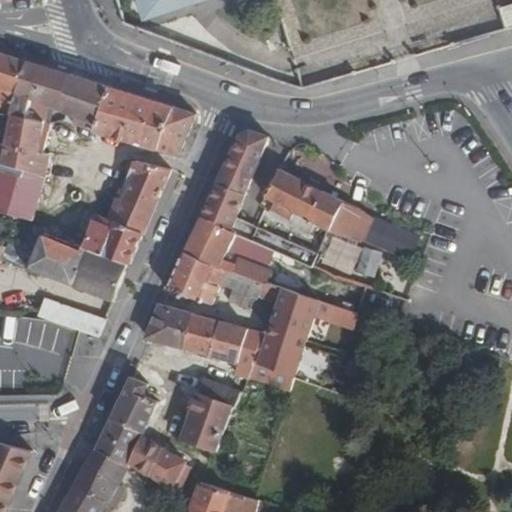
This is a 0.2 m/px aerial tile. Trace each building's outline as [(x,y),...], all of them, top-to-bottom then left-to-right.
[(105,0),(108,9),(113,15),(130,10),(126,0),(143,0),(149,18),(206,0),(105,0)] [(511,4),(502,8),(509,31),(511,30),(511,4)] [(261,48),(290,36),(283,21),(254,33),(261,48)] [(2,51),(0,57),(0,108),(16,114),(35,61),(2,51)] [(39,112),(55,67),(40,63),(35,61),(16,114),(18,114),(21,115),(37,118),(39,112)] [(65,106),(77,74),(55,67),(39,112),(53,116),(55,111),(59,112),(69,116),(72,109),(65,106)] [(100,127),(118,87),(113,85),(77,74),(65,106),(72,109),(69,116),(80,120),(92,124),(100,127)] [(165,146),(180,105),(118,87),(100,127),(101,128),(127,135),(165,146)] [(186,153),(198,118),(195,109),(180,105),(165,146),(167,146),(186,153)] [(53,116),(39,112),(37,118),(21,115),(18,114),(16,128),(9,162),(30,168),(51,174),(58,152),(50,150),(54,128),(57,128),(58,123),(52,121),(53,116)] [(275,135),(257,129),(244,137),(207,213),(191,251),(175,287),(219,302),(226,285),(225,285),(225,283),(225,282),(226,281),(266,295),(268,293),(286,299),(275,332),(269,330),(268,331),(261,359),(300,373),(324,310),(337,315),(336,318),(360,326),(364,314),(327,300),(290,287),(271,281),(276,269),(271,267),(232,252),(236,242),(228,238),(233,226),(235,228),(256,238),(278,248),(303,259),(308,247),(306,242),(304,241),(243,215),(266,157),(275,135)] [(152,229),(179,168),(142,158),(139,163),(136,162),(132,171),(136,173),(117,218),(151,231),(152,229)] [(0,209),(39,218),(51,174),(30,168),(28,174),(0,166),(0,209)] [(304,211),(338,228),(354,233),(367,206),(352,200),(287,168),(273,193),(283,200),(280,205),(300,217),(304,211)] [(138,263),(151,231),(117,218),(102,212),(90,245),(101,250),(137,263),(138,263)] [(41,226),(30,221),(28,223),(21,240),(34,244),(41,226)] [(388,247),(414,259),(425,236),(398,224),(388,247)] [(45,248),(52,231),(41,226),(34,244),(45,248)] [(232,252),(271,267),(278,248),(256,238),(235,228),(233,226),(228,238),(236,242),(232,252)] [(56,233),(52,231),(45,248),(41,267),(121,299),(137,263),(101,250),(90,245),(56,233)] [(325,260),(356,273),(366,250),(335,237),(325,260)] [(42,315),(106,335),(111,317),(77,307),(78,305),(49,296),(42,315)] [(191,345),(201,312),(168,303),(155,336),(191,345)] [(218,352),(227,320),(201,312),(191,345),(218,352)] [(244,359),(253,327),(227,320),(218,352),(244,359)] [(268,331),(253,327),(244,359),(248,360),(259,363),(261,359),(268,331)] [(259,363),(248,360),(247,366),(244,373),(256,376),(258,369),(259,363)] [(152,429),(166,400),(161,398),(149,394),(154,383),(139,377),(136,382),(124,407),(119,417),(152,429)] [(229,429),(247,390),(213,377),(189,440),(200,442),(212,446),(218,449),(219,448),(229,429)] [(149,435),(152,429),(119,417),(105,448),(102,449),(136,464),(138,461),(149,435)] [(171,446),(157,437),(149,435),(138,461),(157,473),(171,446)] [(0,511),(6,511),(35,449),(24,447),(0,443),(0,511)] [(192,460),(171,446),(157,473),(178,487),(192,460)] [(116,502),(136,464),(102,449),(99,452),(82,483),(81,483),(110,499),(116,502)] [(229,511),(237,490),(207,481),(206,482),(196,511),(229,511)] [(103,511),(110,499),(81,483),(65,511),(103,511)] [(275,501),(250,494),(248,502),(272,510),(275,501)]
